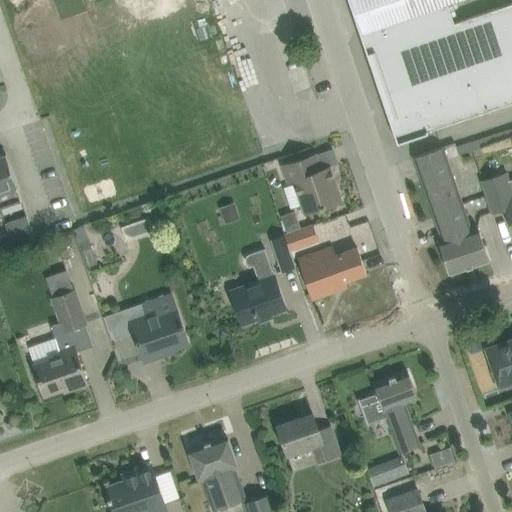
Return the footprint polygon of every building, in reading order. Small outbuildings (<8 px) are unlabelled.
[(511,102),(511,2),(453,23),(447,4),(460,0),(349,0),(369,54),(389,116),(398,142),(429,132),(428,130),(511,102)] [(478,227),(470,230),(456,190),(449,170),(446,160),(460,155),(455,142),(415,156),(416,158),(444,239),(439,241),(446,260),(451,274),(490,261),(483,242),(478,227)] [(6,154),(0,155),(0,208),(22,201),(6,154)] [(303,213),(319,208),(342,200),(330,166),(321,169),(316,154),(280,166),(287,185),(293,182),(303,213)] [(511,186),(507,172),(481,181),(491,214),(507,211),(511,224),(511,186)] [(221,207),(226,220),(239,215),(235,202),(221,207)] [(16,225),(18,230),(31,226),(27,215),(19,218),(21,223),(16,225)] [(302,228),(297,215),(283,220),(287,233),(302,228)] [(150,217),(138,221),(143,234),(154,230),(150,217)] [(21,223),(19,218),(5,223),(9,233),(18,230),(16,225),(21,223)] [(319,242),(313,224),(302,228),(287,233),(285,234),(291,252),(319,242)] [(9,233),(0,235),(0,236),(3,246),(13,243),(9,233)] [(270,240),(282,272),(295,268),(283,235),(270,240)] [(89,266),(98,263),(90,240),(81,243),(89,266)] [(336,255),(333,246),(299,258),(313,299),(348,287),(345,281),(367,273),(358,247),(336,255)] [(254,264),(255,267),(258,279),(230,288),(243,324),(259,319),(260,322),(269,318),(268,315),(287,309),(265,248),(249,254),(247,256),(246,259),(247,262),(248,263),(250,265),(252,265),(254,264)] [(75,290),(74,290),(72,284),(52,291),(62,321),(52,324),(63,355),(35,365),(45,394),(73,384),(74,387),(88,383),(81,364),(75,345),(73,346),(67,329),(86,323),(75,290)] [(143,301),(148,314),(131,320),(135,333),(145,361),(165,354),(164,351),(189,342),(176,304),(178,304),(174,291),(143,301)] [(511,340),(488,348),(500,384),(511,379),(511,340)] [(421,445),(413,424),(405,402),(418,397),(408,371),(374,384),(378,393),(360,399),(360,398),(358,398),(368,425),(369,424),(369,423),(387,416),(400,453),(421,445)] [(278,425),(285,444),(288,455),(309,448),(315,464),(341,455),(331,426),(319,430),(313,413),(278,425)] [(189,448),(196,467),(200,478),(203,477),(214,508),(244,498),(234,467),(237,466),(233,454),(226,435),(189,448)] [(437,452),(441,465),(455,460),(451,447),(437,452)] [(396,479),(389,461),(368,469),(374,487),(396,479)] [(163,511),(168,510),(152,465),(133,471),(135,477),(107,487),(115,511),(163,511)] [(424,511),(426,511),(419,489),(387,500),(391,511),(424,511)] [(273,511),(267,494),(244,502),(247,511),(273,511)]
